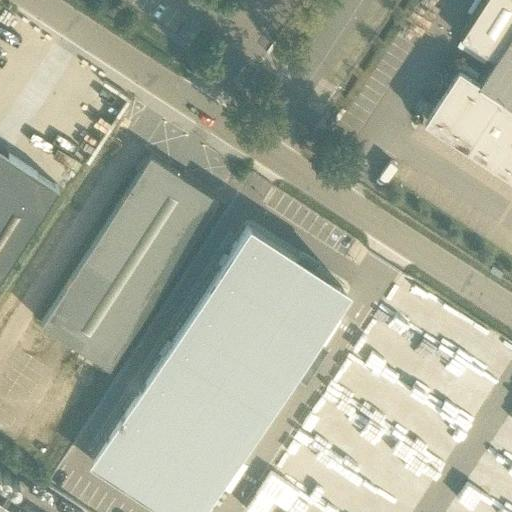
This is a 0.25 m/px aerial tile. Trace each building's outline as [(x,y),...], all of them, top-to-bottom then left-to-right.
[(459,69),(427,120),(511,175),(511,0),(484,0),(460,37),(494,59),(479,82),(459,69)] [(0,147),(0,277),(59,187),(0,147)] [(151,153),(40,321),(108,366),(219,198),(151,153)] [(94,462),(170,511),(196,511),(343,288),(248,226),(94,462)] [(511,339),(392,270),(251,511),(416,511),(493,380),(493,394),(511,362),(511,339)] [(26,511),(0,494),(0,511),(26,511)]
